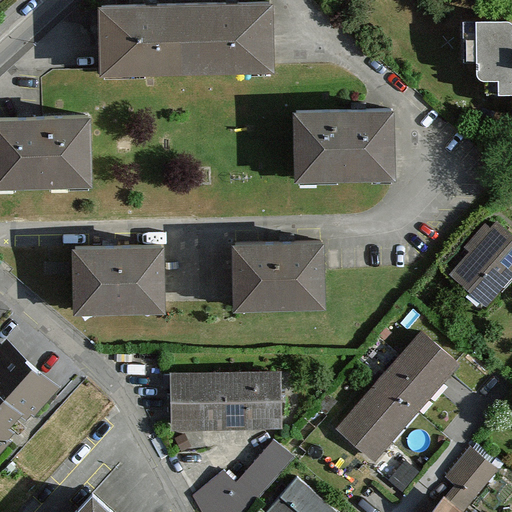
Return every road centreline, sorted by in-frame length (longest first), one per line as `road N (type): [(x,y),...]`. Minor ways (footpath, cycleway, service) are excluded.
road 1 (unknown): [(0,242),(358,236),(399,227),(418,207),(422,148)]
road 2 (residential): [(130,411),(0,279)]
road 3 (residential): [(36,511),(130,411)]
